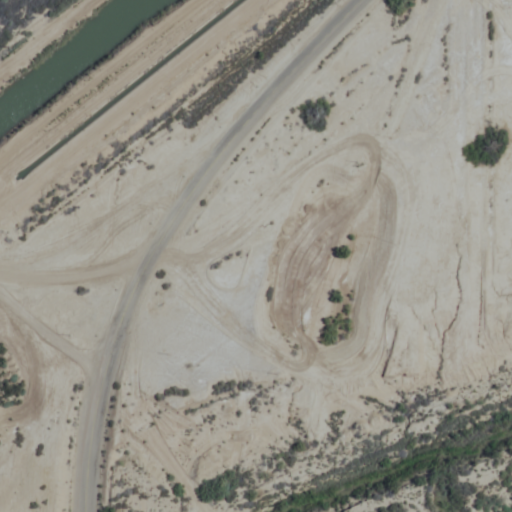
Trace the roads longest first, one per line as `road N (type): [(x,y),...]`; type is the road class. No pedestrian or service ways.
road 1 (residential): [(129,254),(175,209),(454,0)]
road 2 (residential): [(84,511),(93,406),(129,254)]
